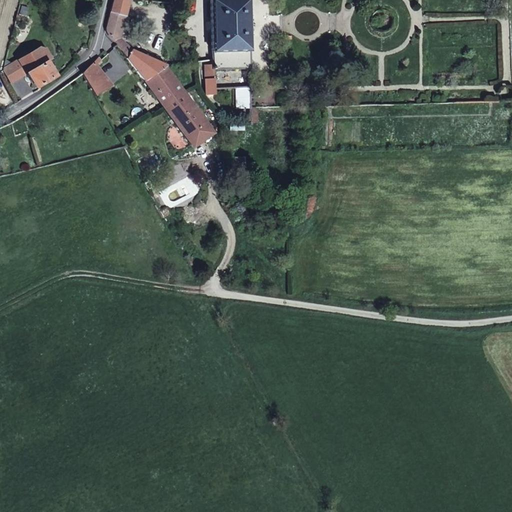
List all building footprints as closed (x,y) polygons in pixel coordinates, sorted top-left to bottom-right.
[(108,32),(116,53),(118,55),(133,75),(141,85),(143,87),(164,71),(133,55),(130,52),(123,39),(133,4),(118,0),(108,32)] [(213,5),(215,65),(216,75),(248,74),(248,3),(213,5)] [(4,74),(14,84),(29,74),(40,86),(59,74),(50,61),(54,58),(48,48),(42,47),(5,69),(4,74)] [(108,86),(91,65),(79,76),(93,99),(108,86)] [(180,95),(164,71),(143,87),(153,100),(160,109),(164,106),(180,95)] [(188,106),(180,95),(164,106),(160,109),(192,152),(211,138),(204,128),(200,124),(188,106)]
